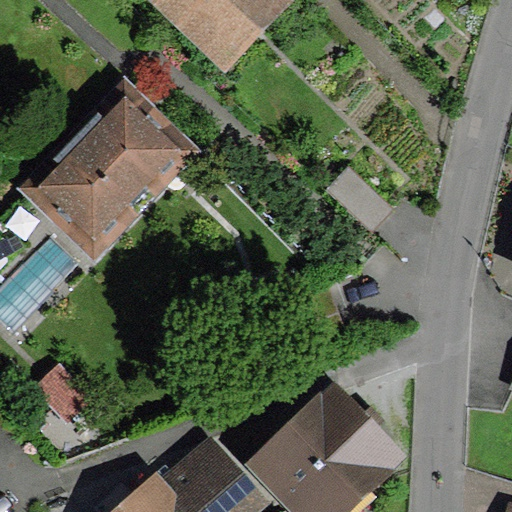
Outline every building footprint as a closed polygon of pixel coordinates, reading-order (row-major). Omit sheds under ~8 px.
[(294,0),(140,0),(220,77),(294,0)] [(185,153),(124,94),(31,191),(93,249),(185,153)] [(369,233),(390,211),(348,171),(327,193),(369,233)] [(0,269),(22,248),(0,226),(0,269)] [(349,342),(328,285),(274,305),(295,361),(349,342)] [(333,384),(245,466),(288,511),(352,511),(406,461),(333,384)] [(262,511),(270,506),(210,437),(162,480),(156,473),(112,511),(262,511)]
